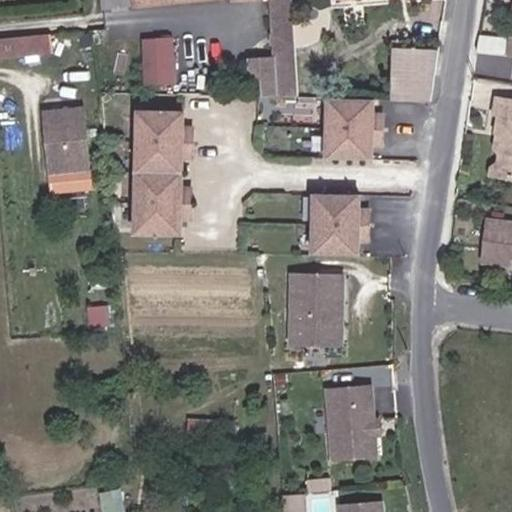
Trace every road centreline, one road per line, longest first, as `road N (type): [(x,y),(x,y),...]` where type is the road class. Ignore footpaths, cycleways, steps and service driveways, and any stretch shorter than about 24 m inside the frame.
road 1 (residential): [(418,311),(466,0)]
road 2 (residential): [(437,511),(422,451),(418,311)]
road 3 (unknown): [(439,166),(263,171)]
